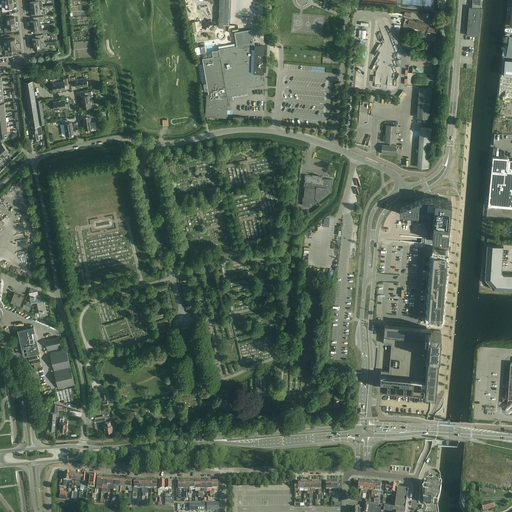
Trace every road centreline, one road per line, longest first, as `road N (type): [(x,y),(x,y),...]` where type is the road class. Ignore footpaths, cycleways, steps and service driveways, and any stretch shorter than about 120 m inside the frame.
road 1 (residential): [(82,447),(83,385),(35,168),(38,157),(81,144)]
road 2 (residential): [(81,144),(275,131)]
road 3 (secondary): [(358,427),(196,441)]
road 4 (secondary): [(196,441),(357,436)]
road 5 (residential): [(223,473),(72,465)]
road 6 (tertiary): [(364,277),(358,427)]
road 7 (tertiary): [(367,427),(373,278)]
road 8 (tertiary): [(449,144),(461,0)]
road 9 (residential): [(402,190),(369,161),(275,131)]
road 10 (residential): [(345,472),(223,473)]
